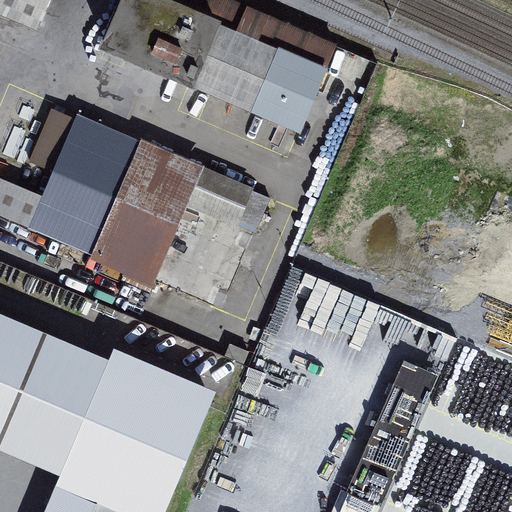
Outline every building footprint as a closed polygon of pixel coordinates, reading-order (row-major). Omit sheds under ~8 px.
[(0,0),(0,8),(38,25),(48,0),(0,0)] [(188,81),(301,129),(338,41),(240,0),(117,0),(100,41),(189,78),(188,81)] [(53,169),(76,116),(52,107),(29,160),(53,169)] [(43,194),(0,175),(0,214),(92,254),(141,139),(78,112),(76,116),(53,169),(43,194)] [(142,136),(141,139),(92,254),(91,256),(153,282),(154,279),(186,204),(211,214),(238,226),(240,220),(257,228),(271,197),(252,189),(254,185),(204,164),(205,163),(142,136)] [(211,214),(186,204),(154,279),(179,290),(211,214)] [(108,359),(0,312),(0,450),(65,478),(50,511),(164,511),(216,391),(112,347),(108,359)]
